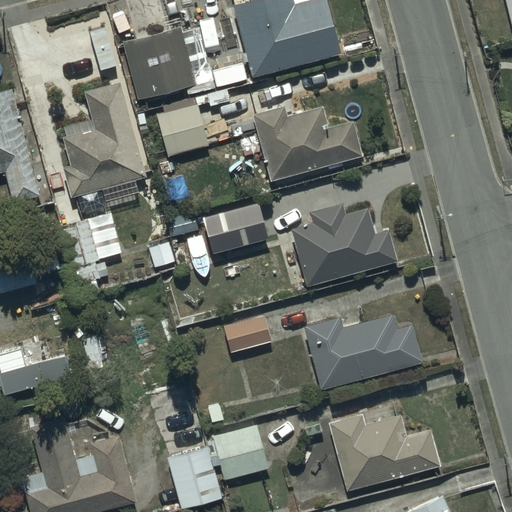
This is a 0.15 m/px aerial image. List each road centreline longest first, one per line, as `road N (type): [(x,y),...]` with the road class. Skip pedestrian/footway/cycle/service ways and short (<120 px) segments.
road 1 (residential): [(482,233),(414,0)]
road 2 (residential): [(511,353),(482,233)]
